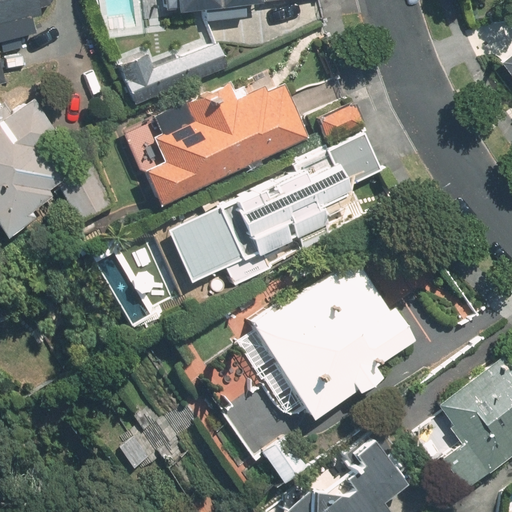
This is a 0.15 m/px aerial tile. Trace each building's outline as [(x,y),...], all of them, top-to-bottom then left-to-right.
[(0,0),(0,39),(26,33),(23,21),(36,18),(33,9),(44,6),(47,0),(0,0)] [(151,0),(154,22),(266,9),(264,0),(151,0)] [(126,104),(222,68),(212,42),(146,68),(140,54),(113,65),(118,78),(116,79),(126,104)] [(151,206),(301,138),(276,82),(259,90),(256,85),(228,98),(221,82),(116,130),(151,206)] [(0,232),(25,216),(22,211),(44,196),(41,191),(57,180),(37,149),(54,137),(28,98),(4,114),(0,108),(0,232)] [(318,118),(314,120),(316,124),(314,125),(320,138),(357,122),(350,106),(348,107),(347,105),(343,107),(343,105),(317,117),(318,118)] [(288,172),(158,230),(182,283),(218,267),(226,286),(259,271),(251,252),(280,239),(274,226),(280,223),(287,237),(290,236),(296,249),(326,235),(313,206),(339,195),(337,191),(341,189),(339,186),(375,169),(358,132),(324,147),(322,143),(288,159),(290,163),(285,165),(288,172)] [(68,220),(105,204),(86,158),(54,187),(68,220)] [(242,326),(302,419),(347,390),(348,393),(373,377),(366,365),(406,340),(385,306),(381,309),(346,254),(241,320),(244,325),(242,326)] [(454,489),(511,447),(511,368),(500,352),(425,406),(451,442),(431,457),(454,489)] [(258,449),(278,482),(300,469),(280,436),(258,449)] [(378,511),(371,501),(396,483),(365,441),(345,455),(352,464),(316,489),(290,489),(280,496),(279,500),(261,511),(378,511)]
